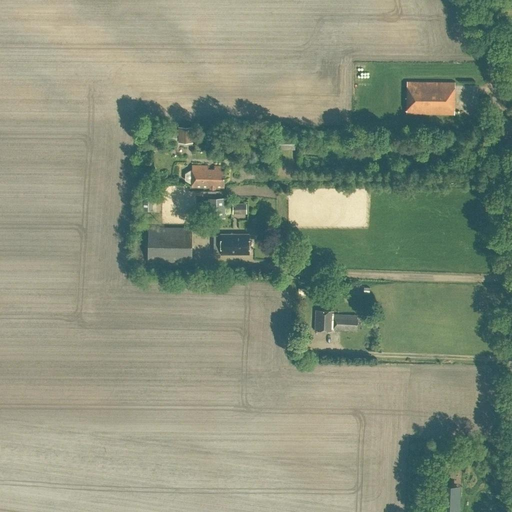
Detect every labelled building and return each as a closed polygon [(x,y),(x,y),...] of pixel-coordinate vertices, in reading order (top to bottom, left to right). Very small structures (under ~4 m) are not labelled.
[(407,81),(406,113),(453,114),(454,82),(407,81)] [(179,142),(192,142),(192,126),(179,126),(179,142)] [(296,137),(279,137),(280,150),(296,149),(296,137)] [(224,188),(224,170),(222,170),(222,165),(214,165),(214,169),(208,169),(208,165),(192,165),(192,170),(191,170),(185,173),(185,180),(191,183),(191,187),(210,188),(209,192),(215,192),(215,188),(224,188)] [(223,217),(222,197),(207,198),(208,217),(223,217)] [(231,203),(231,213),(245,213),(245,203),(231,203)] [(147,226),(147,261),(191,261),(191,227),(147,226)] [(249,254),(249,234),(221,234),(221,235),(214,235),(214,253),(221,253),(221,254),(249,254)] [(315,309),(314,329),(332,330),(332,327),(356,329),(356,317),(353,317),(353,313),(333,312),(333,310),(315,309)] [(434,483),(432,511),(459,511),(461,484),(434,483)]
